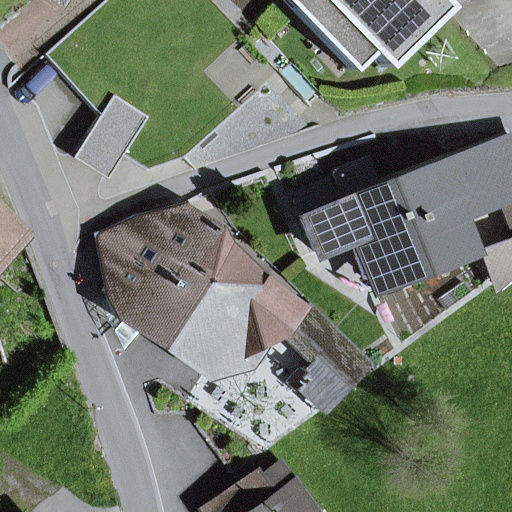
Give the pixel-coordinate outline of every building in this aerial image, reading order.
[(381,69),(445,8),(437,0),(278,0),(287,9),(295,1),(321,29),(332,18),(366,53),(381,69)] [(347,72),(366,53),(332,18),(321,29),(295,1),(287,9),(347,72)] [(88,170),(105,181),(121,156),(105,146),(87,134),(71,159),(88,170)] [(373,284),(466,249),(453,216),(511,193),(511,142),(510,136),(376,186),(367,162),(332,175),(342,200),(334,203),(326,181),(292,194),(314,252),(355,237),(373,284)] [(511,203),(502,207),(511,233),(511,203)] [(181,206),(132,217),(107,229),(108,231),(122,259),(103,290),(106,298),(111,312),(138,329),(204,372),(220,348),(243,366),(280,315),(295,325),(286,336),(318,367),(341,390),(367,363),(308,306),(306,309),(263,279),(217,233),(219,230),(181,206)] [(0,253),(21,229),(0,210),(0,253)] [(97,236),(103,290),(122,259),(108,231),(97,236)] [(511,241),(484,252),(494,280),(511,266),(511,241)] [(120,352),(138,329),(111,312),(106,298),(96,302),(120,352)] [(326,406),(341,390),(318,367),(302,384),(326,406)] [(209,511),(309,511),(278,466),(209,511)]
